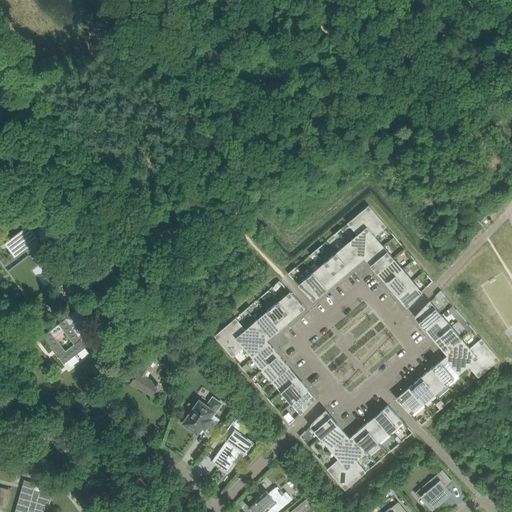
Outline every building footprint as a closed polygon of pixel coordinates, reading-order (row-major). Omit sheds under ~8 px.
[(359,257),(365,253),(369,205),(347,223),(357,234),(347,243),(359,257)] [(365,253),(369,258),(384,246),(375,236),(387,226),(369,205),(365,253)] [(15,256),(31,244),(37,252),(45,262),(43,264),(54,279),(63,271),(53,257),(42,243),(59,231),(57,228),(58,227),(54,222),(53,222),(51,219),(34,232),(28,225),(10,239),(9,238),(7,239),(8,240),(4,243),(15,256)] [(348,267),(359,257),(347,243),(336,253),(348,267)] [(378,269),(376,271),(377,272),(393,257),(384,246),(369,258),(378,269)] [(324,262),(338,279),(345,273),(343,271),(348,267),(336,253),(324,262)] [(377,272),(386,283),(403,269),(393,257),(377,272)] [(327,289),(338,279),(324,262),(313,272),(327,289)] [(386,283),(396,295),(413,280),(403,269),(386,283)] [(326,289),(327,289),(313,272),(298,284),(311,298),(324,287),(326,289)] [(409,305),(422,291),(413,280),(396,295),(399,293),(409,305)] [(103,290),(97,295),(105,306),(111,302),(103,290)] [(291,316),(303,305),(290,291),(278,301),(291,316)] [(286,319),(291,316),(278,301),(267,311),(281,328),(288,322),(286,319)] [(428,328),(443,316),(430,301),(415,317),(420,323),(422,321),(428,328)] [(72,313),(43,336),(54,350),(55,349),(57,352),(56,353),(58,355),(57,356),(59,358),(59,357),(64,363),(72,357),(90,344),(97,354),(98,354),(94,349),(100,345),(99,344),(105,339),(99,331),(93,336),(92,337),(85,327),(80,321),(89,315),(82,306),(73,312),(72,313)] [(267,311),(255,320),(268,335),(272,331),(274,333),(281,328),(267,311)] [(435,341),(452,326),(443,316),(428,328),(437,338),(434,340),(435,341)] [(236,318),(214,336),(262,339),(268,335),(255,320),(245,329),(236,318)] [(446,349),(461,337),(452,326),(435,341),(441,347),(443,345),(446,349)] [(244,347),(252,357),(267,345),(262,339),(214,336),(232,357),(244,347)] [(451,355),(499,359),(481,338),(470,348),(461,337),(446,349),(451,355)] [(252,357),(262,368),(279,354),(273,347),(271,349),(267,345),(252,357)] [(157,385),(146,378),(157,361),(138,349),(131,361),(141,367),(131,383),(137,387),(138,385),(152,394),(157,385)] [(262,368),(272,380),(288,366),(279,354),(262,368)] [(478,377),(499,359),(451,355),(448,358),(460,373),(468,366),(478,377)] [(448,383),(460,373),(448,358),(435,369),(448,383)] [(272,380),(281,391),(296,379),(287,368),(289,366),(288,366),(272,380)] [(448,383),(435,369),(433,367),(421,377),(435,393),(448,383)] [(423,404),(435,393),(421,377),(409,387),(411,389),(423,404)] [(296,379),(281,391),(291,403),(308,389),(302,382),(300,384),(296,379)] [(291,403),(300,414),(314,400),(311,397),(314,396),(308,389),(291,403)] [(411,414),(423,404),(411,389),(398,400),(411,414)] [(219,419),(213,415),(221,403),(212,397),(206,406),(199,400),(194,407),(192,406),(186,414),(188,416),(183,423),(185,424),(184,425),(189,429),(190,428),(197,433),(202,426),(204,428),(203,429),(209,433),(219,419)] [(378,417),(390,432),(403,421),(388,405),(381,410),(383,413),(378,417)] [(320,437),(337,423),(336,422),(334,424),(324,412),(310,425),(320,437)] [(218,453),(217,453),(211,461),(227,472),(242,451),(245,453),(253,442),(238,431),(245,422),(238,414),(224,433),(230,437),(218,453)] [(378,442),(390,432),(378,417),(373,422),(371,419),(364,425),(378,442)] [(341,432),(343,430),(337,423),(320,437),(330,449),(344,436),(341,432)] [(367,451),(378,442),(364,425),(357,431),(359,433),(355,437),(367,451)] [(327,468),(345,490),(349,442),(344,436),(330,449),(338,459),(327,468)] [(356,460),(367,451),(355,437),(349,442),(345,490),(366,472),(356,460)] [(424,493),(420,496),(432,510),(442,501),(441,500),(445,496),(446,498),(452,493),(445,485),(451,480),(442,469),(430,480),(434,485),(426,491),(425,490),(423,492),(424,493)] [(23,479),(14,511),(46,511),(53,487),(42,484),(40,491),(33,489),(35,482),(23,479)] [(260,496),(261,497),(249,508),(252,511),(274,511),(289,500),(280,490),(279,491),(275,487),(269,493),(267,490),(260,496)] [(289,511),(303,511),(314,503),(314,502),(312,504),(307,497),(289,511)] [(390,508),(393,511),(406,511),(398,502),(390,508)]
